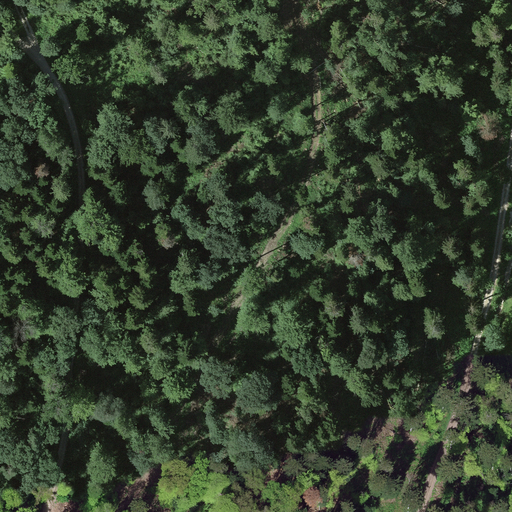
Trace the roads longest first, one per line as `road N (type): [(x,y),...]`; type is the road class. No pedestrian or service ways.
road 1 (track): [(0,23),(39,53),(74,117),(78,324),(44,511)]
road 2 (track): [(511,85),(474,380),(421,511)]
